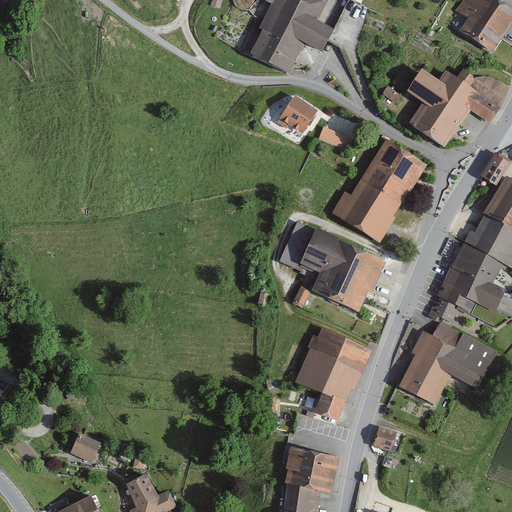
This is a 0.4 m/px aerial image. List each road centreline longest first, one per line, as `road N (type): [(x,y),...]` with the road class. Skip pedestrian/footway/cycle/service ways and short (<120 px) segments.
road 1 (tertiary): [(506,120),(408,297),(360,439),(345,511)]
road 2 (track): [(366,420),(471,452),(491,439),(511,394)]
